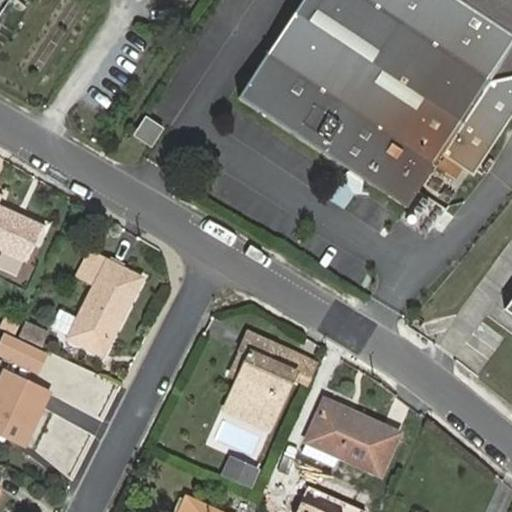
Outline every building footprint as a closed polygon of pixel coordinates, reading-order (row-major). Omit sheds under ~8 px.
[(0,0),(0,16),(10,0),(0,0)] [(511,0),(302,0),(239,96),(407,206),(511,45),(511,0)] [(152,147),(164,128),(146,116),(134,135),(152,147)] [(0,198),(2,195),(0,194),(0,249),(27,261),(43,226),(0,205),(0,198)] [(90,252),(78,274),(96,283),(69,337),(103,355),(142,278),(90,252)] [(51,330),(64,335),(72,315),(58,310),(51,330)] [(242,348),(251,352),(226,409),(269,429),(293,377),(295,372),(290,370),(297,355),(249,333),(242,348)] [(44,352),(6,334),(0,347),(0,353),(36,370),(44,352)] [(295,372),(293,377),(307,383),(316,363),(297,355),(290,370),(295,372)] [(0,385),(0,432),(24,444),(48,391),(6,371),(0,385)] [(398,434),(325,401),(307,441),(380,474),(398,434)] [(258,470),(231,458),(223,474),(251,486),(258,470)] [(218,511),(187,497),(180,511),(218,511)]
